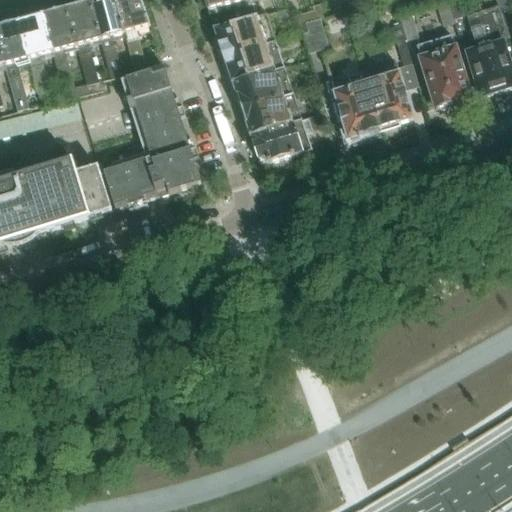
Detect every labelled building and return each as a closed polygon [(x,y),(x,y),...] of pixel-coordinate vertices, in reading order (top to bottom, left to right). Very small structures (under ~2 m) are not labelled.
[(113,41),(124,38),(113,0),(110,0),(90,6),(100,44),(111,82),(135,76),(131,64),(120,67),(113,41)] [(149,29),(140,0),(113,0),(124,38),(125,38),(132,63),(131,64),(135,76),(161,68),(162,67),(158,54),(143,59),(136,33),(149,29)] [(203,0),(208,15),(234,8),(231,0),(203,0)] [(231,0),(234,8),(258,1),(257,0),(231,0)] [(439,0),(426,0),(429,9),(441,6),(439,0)] [(511,15),(511,16),(506,0),(494,0),(505,33),(511,30),(511,15)] [(462,2),(448,6),(454,23),(468,19),(462,2)] [(90,6),(66,13),(76,50),(78,50),(90,94),(102,91),(90,46),(100,44),(90,6)] [(312,10),(314,14),(316,24),(321,22),(324,21),(320,8),(312,10)] [(450,109),(468,103),(450,41),(456,39),(447,8),(435,11),(445,42),(416,51),(425,80),(423,84),(426,94),(430,96),(435,114),(440,113),(442,115),(449,113),(450,109)] [(467,19),(471,32),(468,33),(475,56),(468,58),(481,100),(484,100),(486,101),(494,98),(494,96),(502,94),(504,95),(511,92),(511,80),(511,79),(502,47),(507,46),(496,10),(482,14),(480,8),(466,12),(468,19),(467,19)] [(278,24),(290,21),(287,12),(276,16),(278,24)] [(67,53),(76,50),(66,13),(42,19),(53,56),(54,56),(66,101),(89,95),(87,86),(77,89),(67,53)] [(303,17),(306,27),(316,24),(314,14),(303,17)] [(215,34),(224,63),(279,45),(270,17),(215,34)] [(306,27),(303,17),(295,19),(298,29),(306,27)] [(395,70),(363,80),(379,133),(411,123),(403,94),(419,89),(406,46),(419,42),(412,17),(390,24),(404,71),(396,74),(395,70)] [(42,19),(19,26),(29,63),(39,99),(52,96),(42,59),(53,56),(42,19)] [(321,22),(316,24),(306,27),(309,36),(304,37),(310,57),(329,51),(321,22)] [(18,66),(29,63),(19,26),(0,31),(0,50),(5,69),(6,69),(15,103),(27,100),(18,66)] [(288,71),(279,45),(224,63),(233,90),(288,71)] [(151,161),(189,148),(164,71),(126,83),(151,161)] [(233,90),(242,116),(296,98),(288,71),(233,90)] [(346,144),(379,133),(363,80),(330,89),(346,144)] [(305,125),(296,98),(242,116),(251,143),(305,125)] [(314,154),(305,125),(251,143),(258,165),(266,169),(314,154)] [(116,214),(168,198),(202,187),(189,148),(151,161),(104,176),(116,214)] [(0,256),(3,255),(9,257),(15,257),(21,256),(26,254),(28,254),(30,253),(32,252),(34,251),(36,249),(37,248),(39,246),(41,243),(114,221),(98,170),(76,177),(72,163),(0,185),(0,256)]
